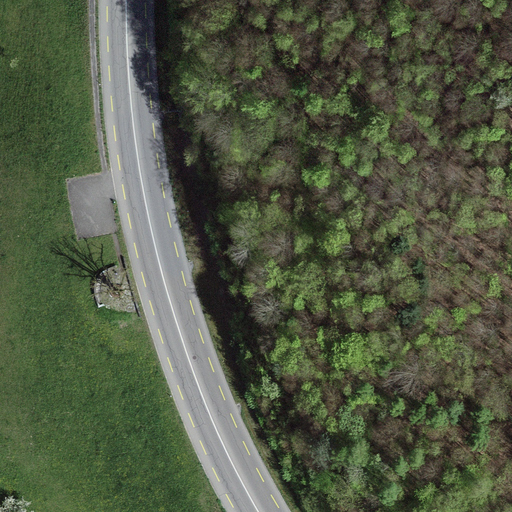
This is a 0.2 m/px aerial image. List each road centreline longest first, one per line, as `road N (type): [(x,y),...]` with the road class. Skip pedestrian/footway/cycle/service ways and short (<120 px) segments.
road 1 (primary): [(123,0),(142,191),(191,375),(256,511)]
road 2 (track): [(336,0),(316,93),(316,164),(348,365)]
